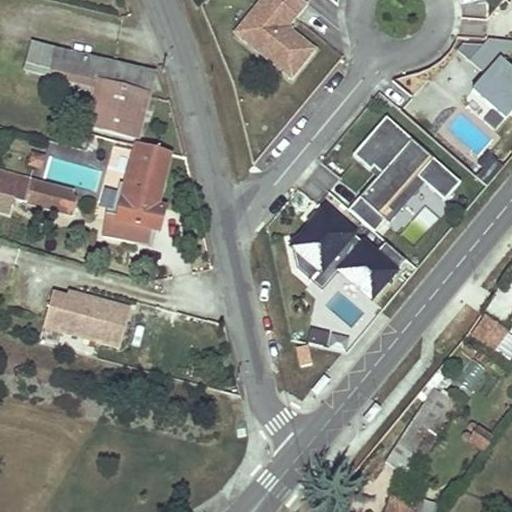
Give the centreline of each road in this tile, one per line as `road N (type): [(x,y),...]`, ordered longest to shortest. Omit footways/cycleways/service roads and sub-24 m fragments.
road 1 (unclassified): [(309,443),(511,200)]
road 2 (unclassified): [(224,217),(261,395),(309,443)]
road 3 (unknown): [(240,296),(0,248)]
road 4 (residential): [(224,217),(270,188),(383,50)]
road 5 (unclassified): [(160,0),(190,70),(224,217)]
